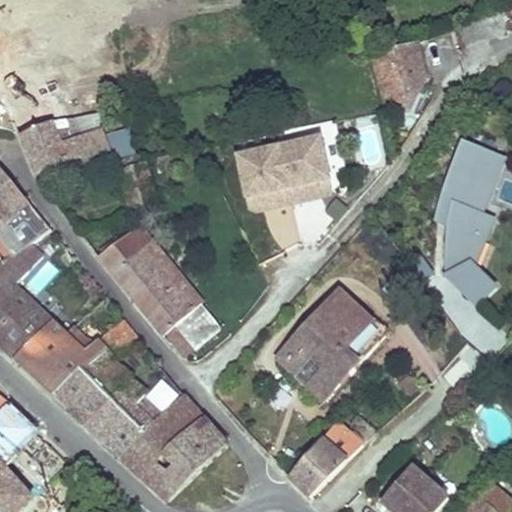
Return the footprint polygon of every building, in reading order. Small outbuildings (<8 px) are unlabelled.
[(65,51),(98,50),(99,40),(67,40),(66,0),(0,0),(0,79),(39,63),(65,51)] [(409,38),(369,46),(371,55),(411,46),(409,38)] [(371,55),(384,116),(409,112),(425,79),(417,45),(411,46),(371,55)] [(98,50),(65,51),(39,63),(44,77),(75,68),(100,65),(98,50)] [(62,122),(44,77),(39,63),(0,79),(0,83),(21,136),(52,124),(62,122)] [(107,164),(96,133),(80,138),(73,120),(63,124),(62,122),(52,124),(21,136),(37,175),(52,169),(54,174),(81,169),(78,161),(83,159),(86,168),(107,164)] [(96,133),(107,164),(113,163),(101,131),(96,133)] [(322,141),(280,149),(292,205),(309,202),(306,188),(331,183),(322,141)] [(464,144),(451,175),(436,222),(448,227),(446,242),(446,277),(473,303),(491,285),(475,264),(492,220),(480,215),(502,160),(464,144)] [(238,158),(247,200),(271,195),(275,209),(292,205),(280,149),(238,158)] [(159,174),(211,165),(209,150),(157,160),(159,174)] [(158,207),(146,165),(121,173),(133,214),(158,207)] [(0,270),(33,245),(51,231),(0,168),(0,270)] [(306,188),(309,202),(328,198),(332,192),(331,183),(306,188)] [(271,195),(247,200),(249,209),(255,213),(275,209),(271,195)] [(203,305),(140,228),(99,258),(164,338),(166,336),(176,327),(196,351),(221,330),(202,306),(203,305)] [(45,256),(33,245),(0,270),(0,345),(16,360),(53,323),(15,288),(45,256)] [(324,403),(386,337),(341,294),(279,360),(324,403)] [(139,347),(142,344),(123,321),(121,324),(139,347)] [(121,324),(85,354),(53,323),(16,360),(54,397),(105,351),(118,364),(139,347),(121,324)] [(176,327),(166,336),(185,360),(196,351),(176,327)] [(116,366),(118,364),(105,351),(54,397),(121,459),(162,418),(183,396),(169,379),(144,401),(148,395),(131,382),(135,377),(116,366)] [(0,413),(15,399),(0,384),(0,413)] [(229,447),(183,396),(162,418),(121,459),(170,503),(229,447)] [(42,426),(19,403),(0,422),(0,511),(29,511),(46,496),(9,459),(42,426)] [(364,447),(337,424),(290,478),(311,499),(364,447)] [(412,469),(382,503),(392,511),(440,511),(450,502),(412,469)] [(511,511),(511,503),(491,486),(468,511),(511,511)]
